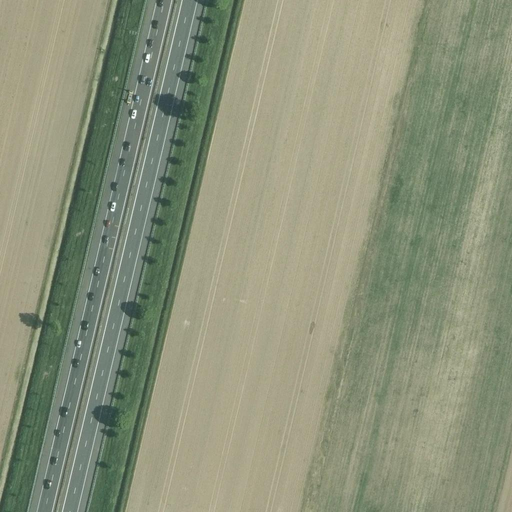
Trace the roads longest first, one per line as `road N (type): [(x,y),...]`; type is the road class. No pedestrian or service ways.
road 1 (track): [(228,0),(104,511)]
road 2 (motorway): [(164,0),(44,511)]
road 3 (motorway): [(70,511),(189,0)]
road 4 (track): [(12,511),(130,0)]
